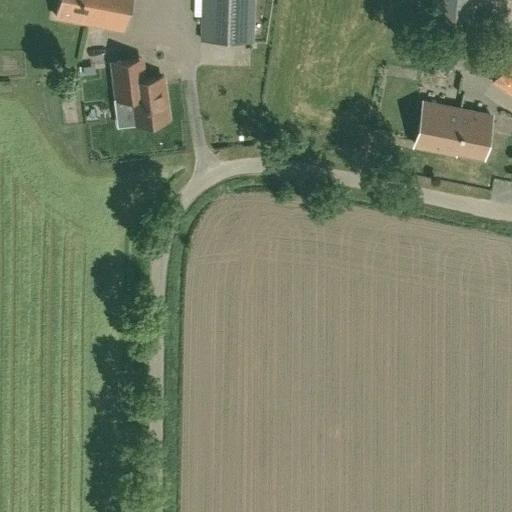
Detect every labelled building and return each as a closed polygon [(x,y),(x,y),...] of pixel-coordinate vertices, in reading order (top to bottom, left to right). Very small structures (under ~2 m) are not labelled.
[(129,0),(58,0),(55,16),(123,29),(129,0)] [(201,0),(201,40),(254,42),(254,0),(201,0)] [(474,0),(432,0),(432,20),(473,22),(474,0)] [(142,95),(140,79),(138,59),(112,62),(116,98),(132,96),(142,95)] [(511,94),(511,65),(506,62),(493,82),(511,94)] [(142,95),(132,96),(135,123),(167,119),(162,77),(140,79),(142,95)] [(414,144),(445,150),(455,152),(455,149),(482,155),(490,114),(423,101),(414,144)]
